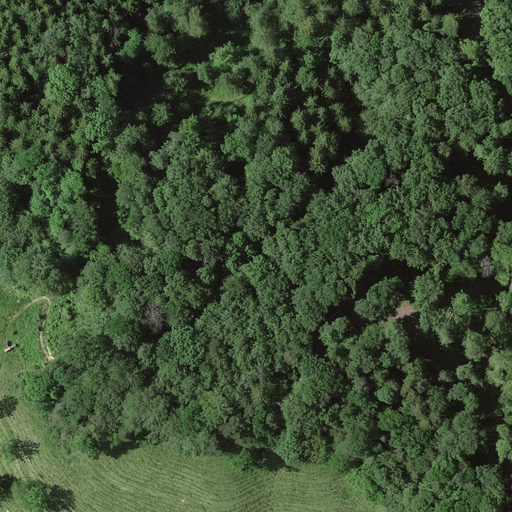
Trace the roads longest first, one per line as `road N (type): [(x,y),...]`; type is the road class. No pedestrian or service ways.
road 1 (track): [(403,315),(340,325),(244,426),(217,439),(192,433),(184,405),(166,392),(147,396),(123,424),(108,426),(48,362),(41,339),(48,303),(103,242),(101,118),(114,102),(147,91),(231,98),(248,90),(270,33),(261,0)]
road 2 (track): [(511,490),(489,415),(487,354),(403,315)]
